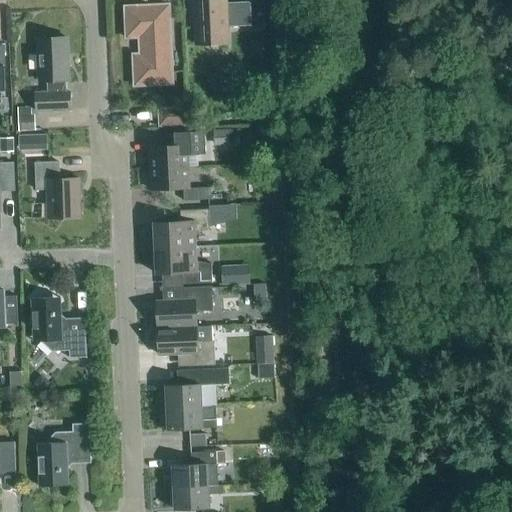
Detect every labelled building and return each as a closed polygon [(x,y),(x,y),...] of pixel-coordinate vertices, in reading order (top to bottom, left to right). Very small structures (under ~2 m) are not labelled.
[(250,3),(226,4),(225,0),(221,0),(194,1),(196,46),(228,45),(227,28),(251,27),(250,3)] [(172,85),(169,6),(124,8),(126,39),(139,39),(140,55),(132,55),(134,87),(172,85)] [(65,93),(65,81),(69,81),(67,39),(37,40),(39,82),(47,82),(48,94),(35,94),(36,112),(70,111),(69,93),(65,93)] [(160,127),(185,126),(184,110),(159,111),(160,127)] [(35,116),(18,117),(19,133),(35,132),(35,116)] [(213,148),(230,147),(229,131),(212,132),(213,148)] [(151,170),(197,167),(196,155),(206,155),(205,133),(164,135),(164,147),(150,147),(151,170)] [(19,151),(34,151),(34,135),(18,136),(19,151)] [(0,153),(12,153),(12,140),(0,140),(0,153)] [(60,180),(59,163),(35,164),(36,191),(47,191),(48,220),(80,219),(79,180),(60,180)] [(0,192),(15,192),(14,164),(0,164),(0,192)] [(152,192),(183,190),(184,202),(212,201),(211,189),(188,190),(187,168),(151,170),(152,192)] [(155,250),(195,248),(195,233),(210,230),(209,210),(180,212),(180,224),(153,225),(155,250)] [(195,248),(155,250),(156,275),(162,274),(162,289),(183,288),(183,286),(212,284),(211,265),(196,263),(195,248)] [(248,266),(220,267),(220,285),(248,285),(248,266)] [(265,293),(267,293),(266,285),(264,285),(254,286),(254,293),(265,293)] [(158,329),(196,327),(195,312),(213,311),(212,288),(184,289),(184,301),(157,302),(158,329)] [(0,328),(6,328),(6,324),(18,324),(17,297),(5,297),(4,292),(0,292),(0,328)] [(65,323),(61,320),(60,298),(32,300),(34,343),(41,342),(52,353),(69,352),(69,359),(87,359),(85,323),(65,323)] [(212,327),(196,327),(158,329),(159,356),(178,355),(178,368),(215,366),(214,342),(212,342),(212,327)] [(274,364),(273,337),(266,337),(255,337),(256,365),(274,364)] [(274,364),(256,365),(257,380),(268,379),(275,379),(274,364)] [(162,409),(202,408),(201,394),(215,394),(215,385),(200,385),(200,377),(204,376),(204,375),(205,375),(205,371),(188,372),(189,386),(161,387),(162,409)] [(10,392),(22,391),(21,373),(9,373),(10,392)] [(216,407),(202,408),(162,409),(163,431),(217,429),(216,407)] [(40,488),(68,486),(67,465),(71,461),(91,460),(89,425),(72,425),(72,433),(55,433),(45,444),(38,445),(40,488)] [(0,471),(15,471),(14,443),(0,443),(0,471)] [(191,466),(172,467),(173,489),(208,487),(217,487),(216,465),(225,465),(224,452),(191,454),(191,466)] [(223,486),(208,487),(173,489),(174,511),(209,509),(209,496),(223,495),(223,486)]
